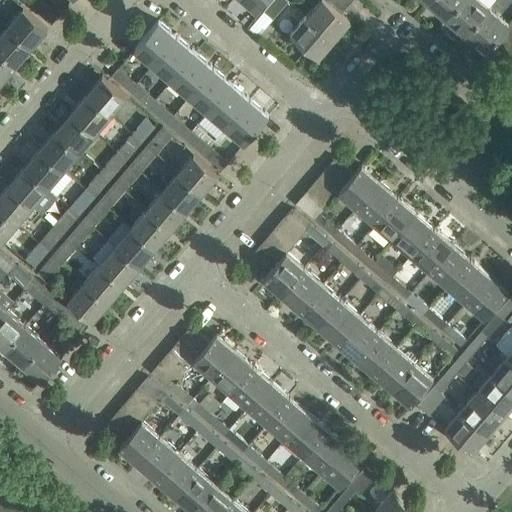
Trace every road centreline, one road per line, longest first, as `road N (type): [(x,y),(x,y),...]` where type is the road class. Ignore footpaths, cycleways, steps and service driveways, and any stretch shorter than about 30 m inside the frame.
road 1 (residential): [(473,508),(189,267)]
road 2 (residential): [(39,441),(189,267)]
road 3 (residential): [(505,120),(394,30),(338,94)]
road 4 (residential): [(189,267),(321,113)]
road 5 (residential): [(0,141),(122,0)]
road 6 (residential): [(321,113),(188,0)]
road 7 (residential): [(338,94),(448,185)]
